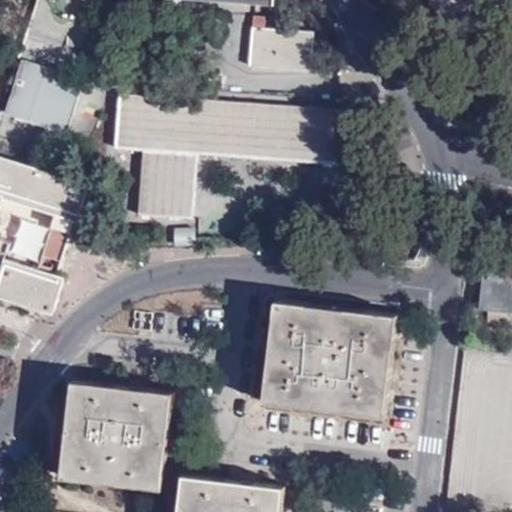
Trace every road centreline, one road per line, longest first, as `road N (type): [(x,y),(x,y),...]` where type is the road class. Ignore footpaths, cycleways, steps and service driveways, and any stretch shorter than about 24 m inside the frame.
road 1 (residential): [(446,291),(450,216),(437,154),(346,0)]
road 2 (residential): [(233,362),(226,421),(237,436),(428,463)]
road 3 (residential): [(63,342),(108,297),(142,281),(246,272)]
road 4 (residential): [(246,272),(446,291)]
road 5 (residential): [(428,463),(446,291)]
road 6 (residential): [(63,342),(233,362)]
